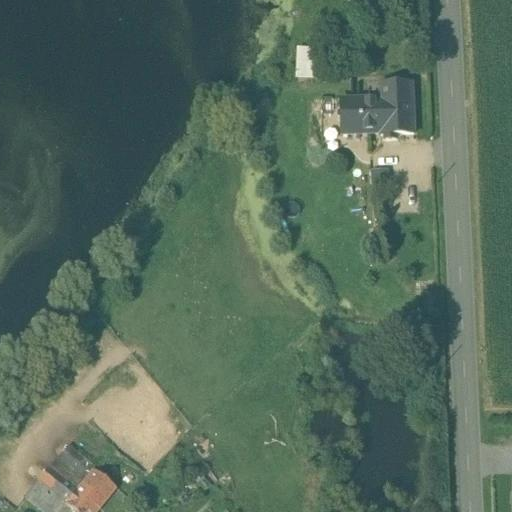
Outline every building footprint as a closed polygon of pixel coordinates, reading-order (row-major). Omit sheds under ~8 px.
[(380,0),(362,0),(364,25),(382,24),(380,0)] [(322,51),(297,50),(294,78),(319,80),(322,51)] [(323,87),(308,88),(309,102),(324,101),(323,87)] [(411,88),(379,89),(380,108),(366,109),(367,138),(413,137),(411,88)] [(366,109),(338,110),(339,139),(339,140),(367,138),(366,109)] [(338,110),(327,111),(329,139),(339,139),(338,110)] [(93,472),(64,451),(25,501),(39,511),(98,511),(115,490),(93,472)]
